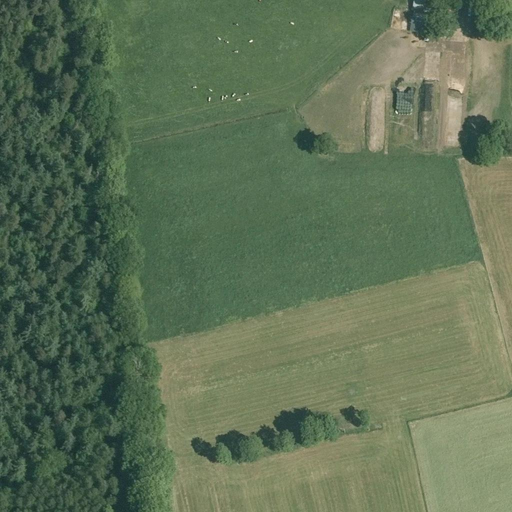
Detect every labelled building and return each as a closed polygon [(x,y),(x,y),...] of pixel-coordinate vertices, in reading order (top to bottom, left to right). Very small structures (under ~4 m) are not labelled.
[(414,0),(413,10),(438,15),(440,0),(414,0)] [(499,8),(500,0),(473,0),(473,3),(499,8)] [(439,16),(438,24),(452,26),(454,19),(456,7),(441,4),(439,16)] [(441,38),(442,32),(434,31),(437,17),(414,13),(410,32),(441,38)] [(380,103),(408,103),(408,94),(380,94),(380,103)] [(423,97),(423,111),(435,112),(435,97),(423,97)]
